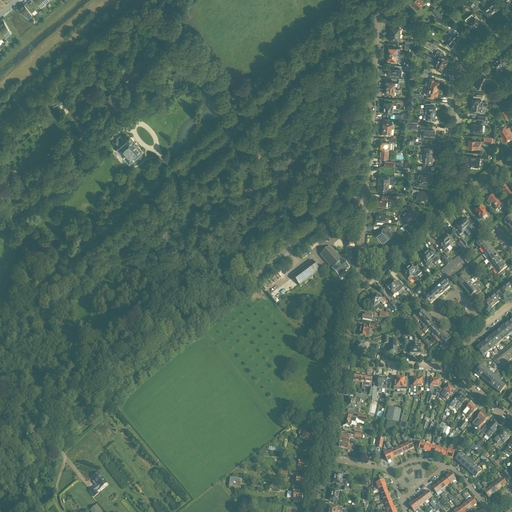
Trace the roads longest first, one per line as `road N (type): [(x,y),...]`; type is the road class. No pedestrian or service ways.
road 1 (unclassified): [(0,493),(352,193),(365,193)]
road 2 (residential): [(365,193),(378,0)]
road 3 (residential): [(511,19),(459,73),(449,172)]
road 4 (residential): [(314,511),(344,359)]
